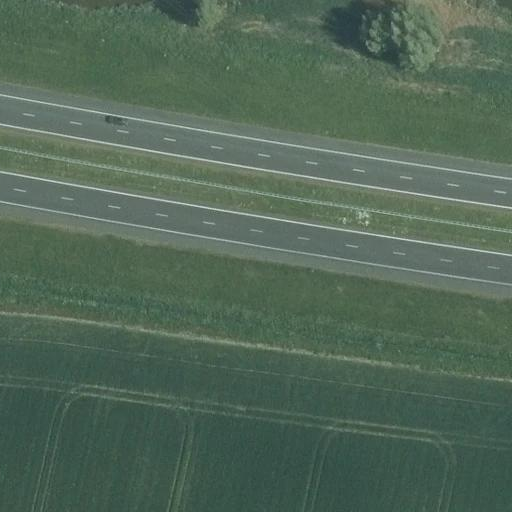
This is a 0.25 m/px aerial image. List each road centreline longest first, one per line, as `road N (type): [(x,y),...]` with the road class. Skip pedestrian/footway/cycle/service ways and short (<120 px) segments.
road 1 (motorway): [(0,193),(511,277)]
road 2 (motorway): [(511,187),(0,106)]
